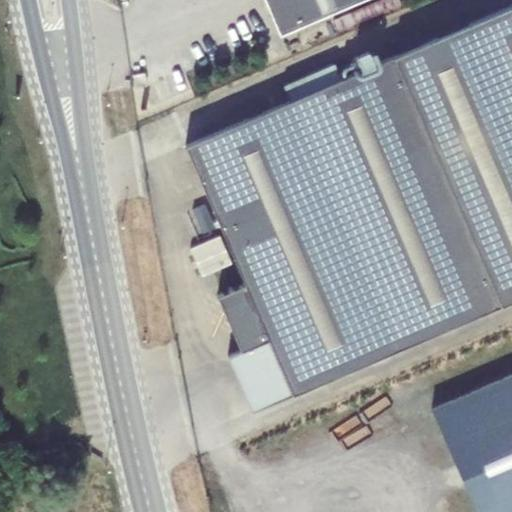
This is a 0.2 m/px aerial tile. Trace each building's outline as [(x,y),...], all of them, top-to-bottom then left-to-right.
[(264,0),(279,33),(357,0),(264,0)] [(290,100),(184,145),(244,283),(216,295),(239,349),(227,355),(251,411),(511,298),(511,3),(341,78),(335,63),(283,84),(290,100)] [(355,44),(333,51),(338,67),(361,60),(355,44)] [(210,210),(198,215),(204,231),(217,225),(210,210)] [(194,241),(197,269),(217,267),(214,239),(194,241)] [(511,511),(511,373),(431,408),(475,511),(511,511)]
